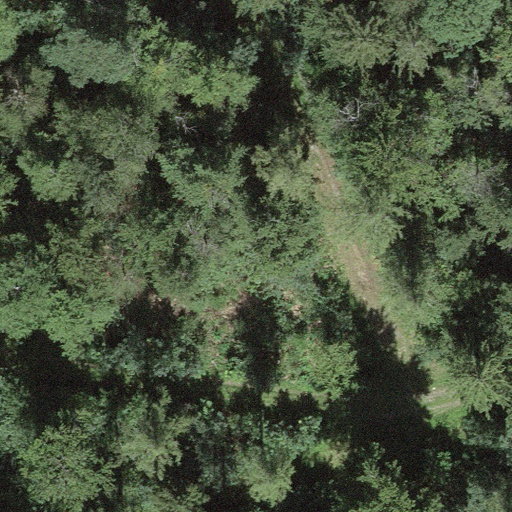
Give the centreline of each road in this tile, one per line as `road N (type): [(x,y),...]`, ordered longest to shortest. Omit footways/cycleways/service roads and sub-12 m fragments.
road 1 (track): [(227,0),(450,404),(215,511)]
road 2 (track): [(0,416),(217,418),(450,404),(511,382)]
